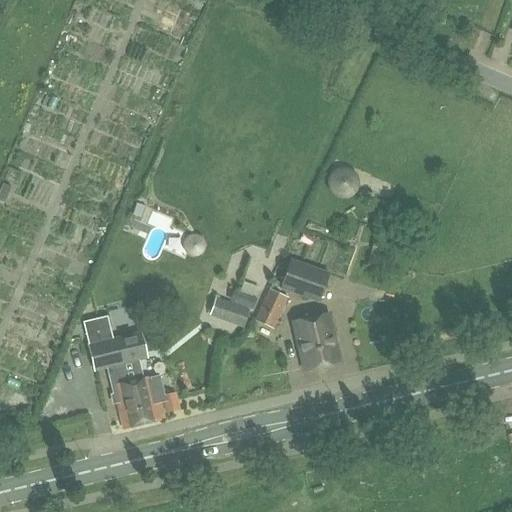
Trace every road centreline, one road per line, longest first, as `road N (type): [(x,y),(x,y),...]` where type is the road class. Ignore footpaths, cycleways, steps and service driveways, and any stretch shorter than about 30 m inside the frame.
road 1 (secondary): [(0,492),(511,370)]
road 2 (unclassified): [(511,86),(319,0)]
